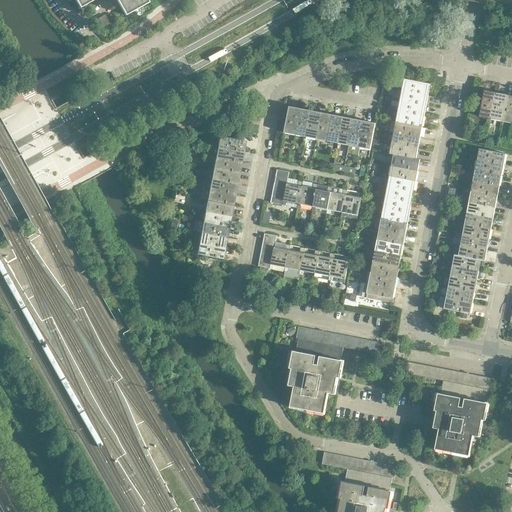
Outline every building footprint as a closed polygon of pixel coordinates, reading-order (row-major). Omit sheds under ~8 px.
[(67,0),(68,0),(69,1),(70,1),(71,0),(75,0),(80,8),(94,0),(116,0),(120,7),(125,16),(136,10),(137,12),(137,13),(137,14),(137,15),(138,15),(139,15),(140,15),(141,15),(141,14),(141,13),(141,12),(141,11),(140,11),(139,11),(138,9),(149,3),(147,0),(67,0)] [(109,13),(95,20),(100,29),(114,21),(109,13)] [(404,91),(428,96),(430,85),(406,80),(404,91)] [(491,117),(496,93),(485,90),(480,114),(491,117)] [(428,96),(404,91),(402,102),(426,106),(428,96)] [(502,119),(506,95),(496,93),(491,117),(502,119)] [(511,120),(511,95),(506,95),(502,119),(511,120)] [(402,102),(400,113),(424,117),(426,106),(402,102)] [(296,133),(300,109),(289,107),(285,131),(296,133)] [(311,111),(300,109),(296,133),(306,135),(311,111)] [(322,113),(311,111),(306,135),(317,137),(322,113)] [(332,115),(322,113),(317,137),(328,139),(332,115)] [(424,117),(400,113),(398,123),(422,128),(424,117)] [(338,141),(343,117),(332,115),(328,139),(338,141)] [(349,143),(353,119),(343,117),(338,141),(349,143)] [(360,145),(364,121),(353,119),(349,143),(360,145)] [(375,124),(364,121),(360,145),(371,147),(375,124)] [(420,138),(422,128),(398,123),(396,134),(420,138)] [(467,130),(465,138),(473,139),(474,131),(467,130)] [(418,149),(420,138),(396,134),(394,144),(418,149)] [(221,149),(244,153),(246,142),(223,137),(221,149)] [(416,159),(418,149),(394,144),(392,155),(396,155),(396,156),(420,160),(416,159)] [(244,153),(221,149),(219,159),(241,164),(244,153)] [(480,160),(504,165),(506,154),(482,149),(480,160)] [(420,160),(396,156),(394,167),(418,171),(420,160)] [(241,164),(219,159),(217,170),(239,174),(241,164)] [(504,165),(480,160),(478,171),(502,175),(504,165)] [(394,167),(392,177),(416,182),(418,171),(394,167)] [(211,180),(215,181),(237,185),(239,174),(217,170),(213,169),(211,180)] [(287,179),(289,173),(277,171),(276,177),(287,179)] [(502,175),(478,171),(476,182),(500,186),(502,175)] [(286,186),(287,179),(276,177),(274,183),(286,186)] [(414,192),(416,182),(392,177),(390,188),(414,192)] [(286,203),(298,205),(302,187),(303,182),(287,179),(286,186),(285,193),(283,199),(282,206),(286,206),(286,203)] [(237,185),(215,181),(213,191),(235,196),(237,185)] [(298,205),(297,209),(301,209),(301,205),(313,208),(316,190),(317,190),(318,185),(303,182),(302,187),(298,205)] [(500,186),(476,182),(474,192),(498,197),(500,186)] [(273,190),(285,193),(286,186),(274,183),(273,190)] [(331,192),(332,188),(328,187),(318,185),(317,190),(316,190),(313,208),(312,211),(315,212),(316,208),(327,210),(328,210),(331,192)] [(326,214),(330,215),(331,211),(342,213),(346,195),(347,191),(342,190),(341,194),(339,194),(340,189),(332,188),(331,192),(328,210),(327,210),(326,214)] [(388,199),(412,203),(414,192),(390,188),(388,199)] [(285,193),(273,190),(272,197),(283,199),(285,193)] [(235,196),(213,191),(211,202),(233,206),(235,196)] [(356,197),(346,195),(342,213),(341,217),(357,220),(362,193),(357,192),(356,197)] [(498,197),(474,192),(471,203),(496,208),(498,197)] [(283,199),(272,197),(270,203),(282,206),(283,199)] [(410,213),(412,203),(388,199),(386,209),(410,213)] [(208,213),(231,217),(233,206),(211,202),(208,213)] [(496,208),(471,203),(469,214),(494,218),(496,208)] [(408,224),(410,213),(386,209),(384,220),(408,224)] [(229,227),(231,217),(208,213),(206,223),(229,227)] [(467,224),(491,229),(494,218),(469,214),(467,224)] [(376,229),(382,231),(406,235),(408,224),(384,220),(378,219),(376,229)] [(227,238),(229,227),(206,223),(204,234),(227,238)] [(465,235),(489,240),(491,229),(467,224),(465,235)] [(406,235),(382,231),(380,241),(404,245),(406,235)] [(202,244),(225,249),(227,238),(204,234),(202,244)] [(265,234),(263,241),(275,243),(276,236),(265,234)] [(489,240),(465,235),(463,246),(487,250),(489,240)] [(274,249),(274,247),(275,243),(263,241),(262,247),(274,249)] [(404,245),(380,241),(378,252),(402,256),(404,245)] [(223,260),(225,249),(202,244),(200,255),(223,260)] [(289,250),(290,250),(291,245),(286,245),(285,249),(274,247),(274,249),(272,256),(271,262),(270,269),(273,269),(274,266),(286,268),(289,250)] [(487,250),(463,246),(461,256),(485,261),(487,250)] [(261,254),(272,256),(274,249),(262,247),(261,254)] [(289,250),(286,268),(285,272),(288,272),(289,269),(300,271),(304,253),(305,248),(300,247),(300,252),(290,250),(289,250)] [(319,256),(320,251),(315,250),(314,255),(304,253),(300,271),(300,274),(303,275),(304,271),(315,274),(319,256)] [(402,256),(378,252),(376,262),(400,267),(402,256)] [(319,256),(315,274),(314,277),(318,278),(318,274),(330,276),(333,259),(334,259),(335,254),(330,253),(329,258),(319,256)] [(271,262),(272,256),(261,254),(260,260),(271,262)] [(333,259),(330,276),(329,280),(333,281),(345,283),(350,257),(345,256),(344,261),(334,259),(333,259)] [(455,266),(479,271),(481,261),(485,261),(461,256),(457,256),(455,266)] [(258,266),(270,269),(271,262),(260,260),(258,266)] [(374,273),(398,277),(400,267),(376,262),(374,273)] [(479,271),(455,266),(453,277),(477,282),(479,271)] [(396,288),(398,277),(374,273),(372,284),(396,288)] [(477,282),(453,277),(451,287),(475,292),(477,282)] [(393,303),(396,288),(372,284),(365,284),(362,298),(393,303)] [(475,292),(451,287),(449,298),(473,303),(475,292)] [(470,314),(473,303),(449,298),(447,309),(470,314)] [(294,326),(287,330),(290,337),(297,333),(294,326)] [(299,339),(296,352),(294,352),(292,360),(294,361),(293,369),(291,377),(293,377),(291,386),(295,387),(291,406),(300,408),(300,406),(316,409),(316,411),(325,413),(325,411),(326,411),(329,393),(333,394),(335,385),(337,386),(338,378),(340,369),(342,370),(344,361),(341,361),(344,347),(381,354),(383,343),(324,331),(319,356),(320,357),(318,366),(319,366),(318,369),(314,368),(314,365),(314,366),(316,356),(317,356),(323,331),(299,327),(296,338),(299,339)] [(467,374),(409,362),(406,374),(443,381),(441,395),(439,394),(437,403),(439,403),(437,412),(436,420),(438,420),(436,429),(440,429),(436,447),(437,447),(436,449),(445,451),(445,449),(461,452),(461,454),(469,456),(470,454),(474,436),(477,436),(479,428),(481,428),(483,420),(484,412),(486,412),(488,404),(486,403),(488,390),(490,390),(493,379),(469,374),(465,399),(463,411),(459,410),(461,398),(462,398),(467,374)] [(431,390),(428,405),(436,406),(439,391),(431,390)] [(367,483),(372,461),(324,452),(322,463),(347,469),(345,482),(342,482),(341,490),(343,490),(341,498),(340,507),(342,507),(340,511),(385,511),(387,508),(391,508),(386,507),(388,499),(390,500),(392,491),(390,491),(392,478),(395,478),(397,466),(374,462),(370,484),(368,496),(364,495),(366,483),(367,483)]
